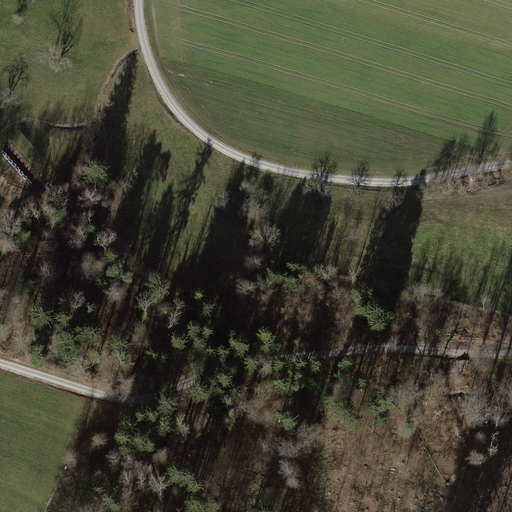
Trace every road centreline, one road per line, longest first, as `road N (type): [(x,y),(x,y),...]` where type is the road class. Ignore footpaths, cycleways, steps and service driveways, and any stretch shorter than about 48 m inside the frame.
road 1 (track): [(0,363),(139,400),(215,367),(301,355),(511,353)]
road 2 (track): [(511,163),(406,179),(338,179),(262,165),(211,143),(162,95),(137,27),(139,0)]
